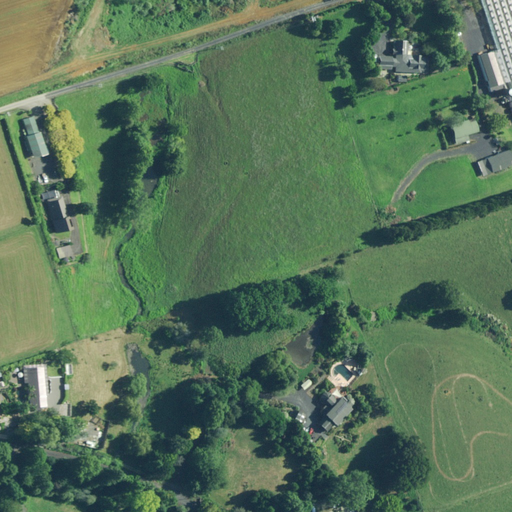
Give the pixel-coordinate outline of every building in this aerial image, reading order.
[(500,84),(507,81),(511,96),(511,0),(479,0),(496,49),(477,55),(489,91),(501,87),(500,84)] [(393,67),(393,71),(419,72),(419,71),(428,72),(429,57),(419,56),(419,55),(405,54),(406,41),(392,40),(391,49),(389,49),(389,55),(376,54),(376,69),(389,69),(389,67),(393,67)] [(43,155),(41,147),(42,147),(33,116),(31,117),(22,119),(27,135),(23,136),(29,159),(33,158),(43,155)] [(451,124),(452,125),(448,127),(452,138),(454,144),(466,140),(465,135),(476,131),(472,119),(466,121),(466,119),(451,124)] [(506,150),(483,159),(479,160),(484,174),(488,173),(511,164),(506,150)] [(70,228),(66,215),(65,215),(60,198),(46,202),(52,221),(49,221),(53,234),(70,228)] [(66,245),(54,248),(57,259),(69,255),(66,245)] [(24,369),(25,384),(26,383),(27,408),(40,407),(44,407),(43,397),(41,397),(40,368),(24,369)] [(345,399),(341,403),(336,399),(335,400),(329,394),(329,393),(328,393),(327,393),(327,392),(326,392),(325,392),(324,392),(323,392),(323,393),(322,393),(321,393),(321,394),(320,394),(320,395),(319,396),(319,397),(319,398),(319,399),(319,400),(319,401),(319,402),(320,402),(320,403),(323,406),(321,408),(324,411),(319,416),(321,418),(315,424),(324,434),(348,410),(352,406),(352,405),(353,405),(353,404),(353,403),(353,402),(353,401),(353,400),(352,399),(351,398),(350,398),(349,398),(349,397),(348,397),(347,398),(346,398),(345,399)] [(304,416),(294,412),(289,422),(299,427),(304,416)] [(320,437),(313,430),(309,433),(316,441),(320,437)]
